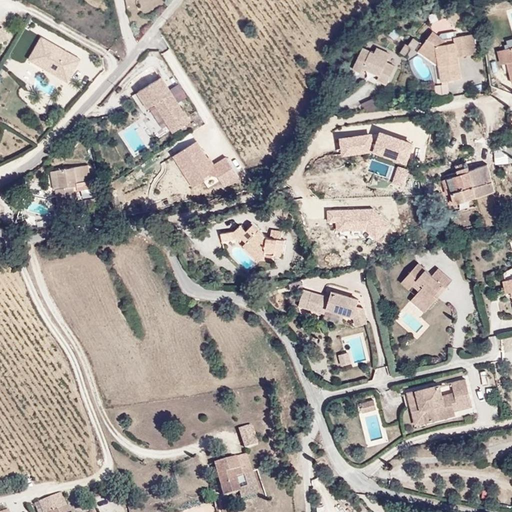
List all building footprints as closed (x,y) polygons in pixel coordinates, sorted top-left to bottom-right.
[(439,39),(443,42),(456,41),(455,34),(441,36),(439,39)] [(457,58),(456,52),(463,51),(464,57),(476,55),(474,38),(456,41),(443,42),(433,35),(424,47),(448,64),(443,70),(445,82),(460,80),(457,58)] [(409,36),(401,53),(411,58),(419,40),(409,36)] [(54,75),(67,82),(76,67),(69,64),(73,57),(41,38),(32,55),(57,69),(54,75)] [(448,64),(424,47),(420,52),(438,65),(440,83),(445,82),(443,70),(448,64)] [(377,82),(386,87),(395,69),(386,64),(390,56),(376,49),(373,55),(362,49),(352,70),(361,74),(363,70),(379,78),(377,82)] [(511,85),(511,49),(498,53),(502,66),(506,65),(511,85)] [(32,55),(29,61),(54,75),(57,69),(32,55)] [(76,67),(80,60),(73,57),(69,64),(76,67)] [(148,111),(156,107),(174,135),(190,125),(162,81),(138,95),(148,111)] [(448,98),(447,87),(436,88),(437,99),(448,98)] [(366,113),(378,107),(372,96),(361,102),(366,113)] [(212,171),(196,145),(174,159),(194,190),(216,177),(224,190),(239,180),(227,161),(212,171)] [(496,192),(489,166),(455,176),(454,173),(440,177),(448,195),(451,194),(455,205),(496,192)] [(76,208),(73,188),(77,188),(76,184),(89,182),(86,167),(55,172),(58,190),(54,190),(58,211),(76,208)] [(58,190),(55,172),(49,173),(52,191),(58,190)] [(283,256),(285,239),(281,239),(282,230),(271,229),(270,238),(266,237),(253,223),(245,230),(240,225),(234,231),(240,238),(245,242),(261,257),(264,254),(283,256)] [(240,238),(234,231),(220,233),(222,241),(240,238)] [(242,245),(258,260),(261,257),(245,242),(242,245)] [(437,291),(447,278),(453,284),(459,277),(443,264),(437,271),(422,259),(409,275),(418,282),(424,288),(421,291),(437,304),(443,295),(437,291)] [(418,282),(409,275),(407,278),(408,283),(414,287),(418,282)] [(443,295),(453,284),(447,278),(437,291),(443,295)] [(437,304),(421,291),(416,298),(431,310),(437,304)] [(312,293),(307,308),(325,314),(326,309),(353,317),(356,307),(358,301),(331,292),(330,299),(312,293)] [(356,307),(353,317),(355,326),(366,324),(363,309),(356,307)] [(338,356),(341,366),(350,364),(348,353),(338,356)] [(455,394),(459,410),(472,406),(466,381),(452,384),(455,394)] [(456,415),(455,411),(452,400),(444,402),(443,397),(440,387),(440,386),(409,394),(412,407),(420,405),(425,423),(456,415)] [(406,408),(412,407),(409,394),(403,395),(406,408)] [(452,400),(455,411),(459,410),(455,394),(443,397),(444,402),(452,400)] [(361,403),(364,413),(377,410),(374,400),(361,403)] [(416,425),(425,423),(420,405),(412,407),(416,425)] [(238,426),(241,447),(256,444),(253,423),(238,426)] [(245,457),(236,460),(243,479),(251,476),(245,457)] [(236,460),(214,467),(216,473),(219,487),(223,501),(238,496),(240,502),(259,496),(252,476),(251,476),(243,479),(236,460)] [(208,475),(212,489),(219,487),(216,473),(208,475)] [(93,511),(93,510),(88,511),(74,511),(73,511),(68,511),(60,492),(38,501),(42,511),(93,511)]
